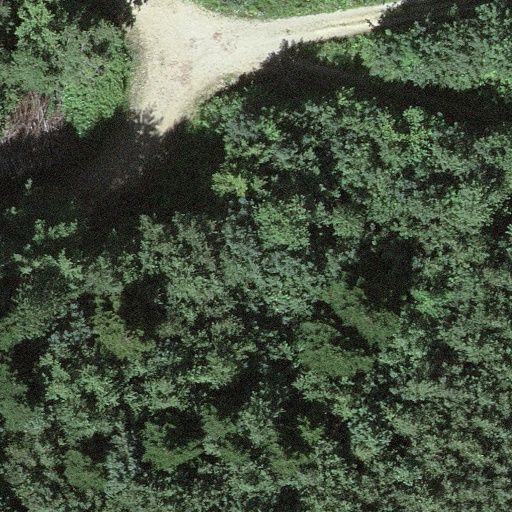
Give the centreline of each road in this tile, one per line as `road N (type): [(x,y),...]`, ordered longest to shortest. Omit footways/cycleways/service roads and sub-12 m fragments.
road 1 (track): [(511,120),(213,43)]
road 2 (track): [(213,43),(484,0)]
road 3 (track): [(0,211),(85,198),(124,169),(149,128),(163,47)]
